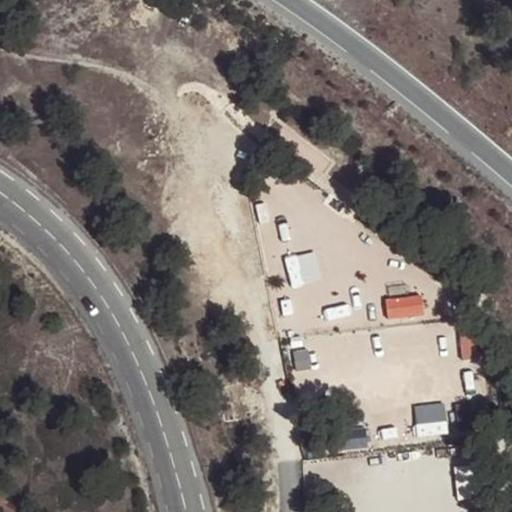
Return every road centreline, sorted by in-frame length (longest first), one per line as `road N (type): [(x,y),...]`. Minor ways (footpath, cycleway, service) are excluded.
road 1 (track): [(288,511),(286,447),(266,350),(240,262),(174,118)]
road 2 (motorway): [(285,0),(511,176)]
road 3 (secondary): [(0,192),(57,239),(140,364)]
road 4 (secondary): [(140,364),(240,499),(264,511)]
road 5 (secondary): [(140,364),(186,511)]
